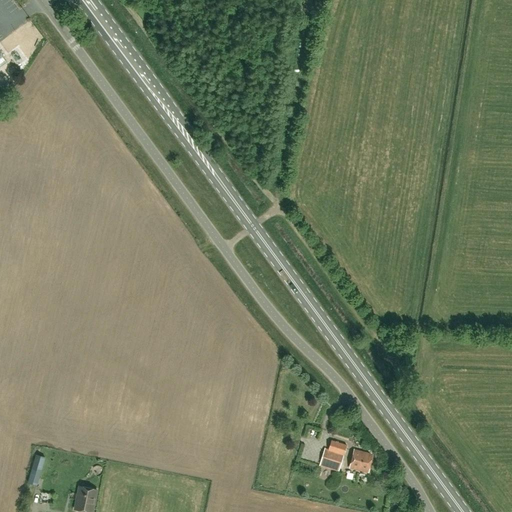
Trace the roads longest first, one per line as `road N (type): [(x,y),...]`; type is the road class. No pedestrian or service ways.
road 1 (unclassified): [(430,511),(345,389),(277,320),(41,0)]
road 2 (primary): [(461,511),(87,0)]
